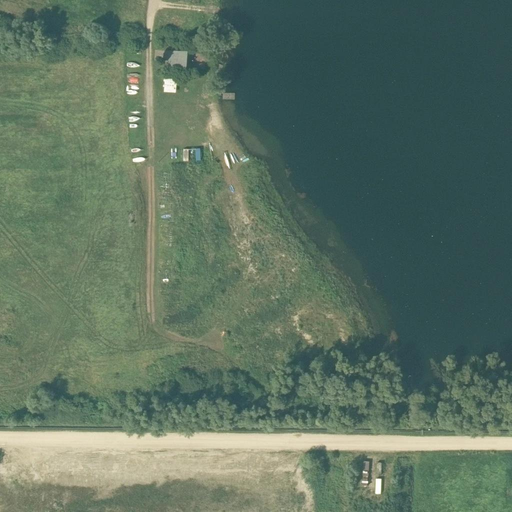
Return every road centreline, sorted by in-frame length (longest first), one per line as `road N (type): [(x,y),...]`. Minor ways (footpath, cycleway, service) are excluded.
road 1 (track): [(0,437),(511,443)]
road 2 (track): [(155,0),(151,252)]
